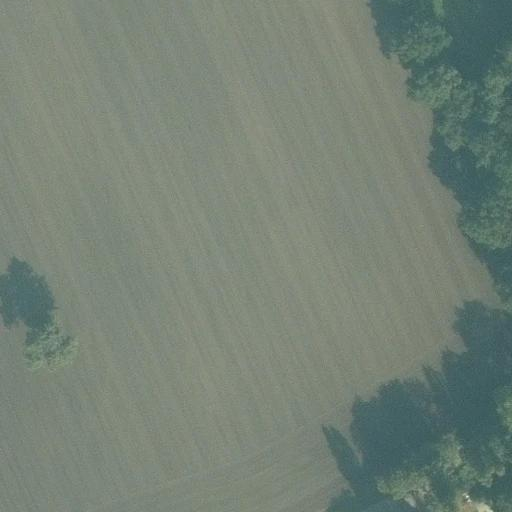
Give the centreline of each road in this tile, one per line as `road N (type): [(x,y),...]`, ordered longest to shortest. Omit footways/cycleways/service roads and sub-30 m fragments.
road 1 (track): [(511,231),(410,0)]
road 2 (unclassified): [(400,511),(408,491),(511,422)]
